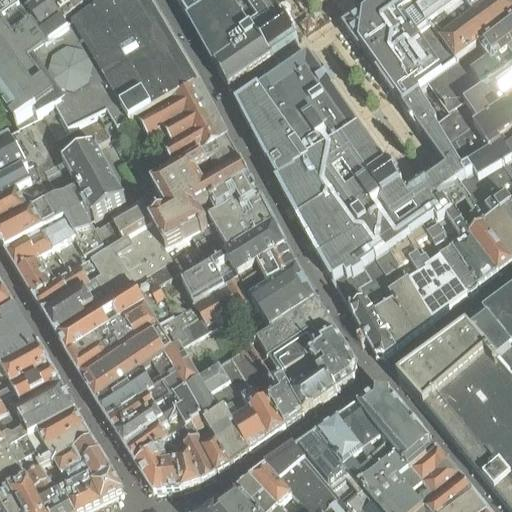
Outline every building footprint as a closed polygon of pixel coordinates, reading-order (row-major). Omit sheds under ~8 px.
[(157,17),(145,0),(119,0),(68,35),(64,30),(62,26),(43,41),(9,0),(0,0),(0,110),(11,126),(17,133),(19,136),(20,137),(23,135),(39,127),(43,125),(57,148),(99,127),(109,146),(138,129),(200,94),(157,17)] [(62,26),(40,0),(9,0),(43,41),(62,26)] [(40,0),(62,26),(64,30),(82,18),(70,0),(40,0)] [(70,0),(82,18),(64,30),(68,35),(119,0),(70,0)] [(228,3),(232,0),(174,0),(189,23),(218,4),(227,17),(234,12),(228,3)] [(271,6),(278,0),(232,0),(228,3),(234,12),(227,17),(234,27),(268,3),(271,6)] [(406,1),(406,0),(382,0),(386,5),(385,6),(386,9),(389,6),(405,29),(419,19),(406,1)] [(479,0),(406,0),(406,1),(419,19),(405,29),(403,31),(410,42),(414,47),(418,43),(430,36),(446,24),(479,0)] [(503,0),(479,0),(446,24),(456,37),(505,2),(504,2),(504,1),(503,0)] [(460,70),(511,32),(511,11),(505,2),(456,37),(446,24),(430,36),(436,47),(442,44),(460,70)] [(256,42),(283,23),(271,6),(268,3),(234,27),(227,17),(218,4),(189,23),(215,69),(235,55),(255,41),(256,42)] [(410,42),(403,31),(405,29),(389,6),(386,9),(385,6),(368,18),(383,40),(363,55),(372,68),(377,65),(410,42)] [(383,40),(368,18),(365,20),(364,19),(346,32),(360,52),(361,52),(363,55),(383,40)] [(274,63),(298,45),(295,40),(296,39),(284,22),(283,23),(256,42),(255,41),(235,55),(215,69),(224,84),(230,95),(274,63)] [(450,121),(509,77),(511,80),(511,79),(511,32),(460,70),(429,91),(450,121)] [(429,91),(460,70),(442,44),(436,47),(430,36),(418,43),(414,47),(410,42),(377,65),(372,68),(404,113),(420,102),(418,99),(429,91)] [(307,167),(286,137),(273,118),(324,82),(309,60),(259,95),(258,94),(237,109),(278,186),(307,167)] [(448,151),(511,104),(511,79),(511,80),(509,77),(450,121),(436,131),(448,151)] [(286,137),(338,101),(324,82),(273,118),(286,137)] [(230,150),(218,128),(200,94),(138,129),(151,151),(166,142),(172,153),(163,158),(175,177),(176,179),(230,150)] [(337,146),(359,131),(338,101),(286,137),(307,167),(319,159),(337,146)] [(435,127),(423,106),(420,102),(404,113),(420,137),(435,127)] [(511,104),(448,151),(462,174),(468,171),(474,180),(481,187),(503,171),(511,165),(511,104)] [(462,174),(448,151),(436,131),(436,130),(435,127),(420,137),(446,173),(444,175),(444,176),(443,176),(455,193),(474,180),(468,171),(462,174)] [(319,183),(373,150),(359,131),(337,146),(319,159),(307,167),(319,183)] [(0,190),(28,175),(24,168),(33,163),(26,151),(17,156),(9,143),(0,148),(0,190)] [(243,173),(230,150),(176,179),(175,177),(151,191),(167,217),(243,173)] [(329,205),(387,170),(373,150),(319,183),(307,167),(278,186),(296,220),(326,201),(329,205)] [(126,209),(117,193),(96,154),(63,171),(78,197),(88,215),(95,227),(126,209)] [(511,165),(503,171),(511,183),(511,165)] [(341,247),(408,200),(387,170),(329,205),(326,201),(296,220),(299,225),(321,265),(343,251),(341,247)] [(511,231),(503,220),(511,213),(511,200),(507,193),(511,189),(511,183),(503,171),(481,187),(474,180),(455,193),(468,211),(472,208),(480,220),(476,223),(483,232),(511,269),(511,270),(511,231)] [(88,215),(78,197),(64,204),(56,205),(50,208),(40,190),(37,192),(34,189),(41,185),(34,172),(28,175),(0,190),(0,247),(8,260),(83,217),(88,215)] [(211,224),(237,208),(242,216),(261,206),(243,173),(167,217),(151,226),(153,232),(166,255),(192,241),(214,229),(211,224)] [(377,267),(391,258),(408,247),(425,235),(423,232),(436,224),(440,230),(457,218),(455,215),(453,216),(431,185),(408,200),(341,247),(343,251),(321,265),(338,295),(363,277),(377,267)] [(209,271),(274,229),(261,206),(242,216),(237,208),(211,224),(214,229),(192,241),(209,271)] [(153,232),(151,226),(142,210),(113,227),(121,244),(117,246),(120,252),(153,232)] [(35,271),(76,248),(94,237),(83,217),(8,260),(20,280),(35,271)] [(500,277),(472,240),(471,239),(457,218),(440,230),(444,235),(440,237),(480,295),(502,279),(500,277)] [(467,304),(442,269),(430,244),(440,237),(444,235),(440,230),(436,224),(423,232),(425,235),(408,247),(450,317),(452,318),(467,306),(467,305),(467,304)] [(194,311),(222,293),(286,252),(274,229),(209,271),(183,287),(194,311)] [(81,268),(117,246),(108,231),(99,236),(98,234),(94,237),(76,248),(35,271),(20,280),(34,304),(84,273),(81,268)] [(90,321),(173,268),(166,255),(153,232),(120,252),(93,268),(102,285),(44,320),(57,343),(60,347),(78,335),(79,330),(90,321)] [(511,269),(483,232),(472,240),(500,277),(502,279),(511,271),(511,270),(511,269)] [(480,295),(440,237),(430,244),(442,269),(467,304),(468,304),(480,295)] [(102,285),(93,268),(120,252),(117,246),(81,268),(84,273),(34,304),(44,320),(102,285)] [(450,317),(408,247),(391,258),(406,282),(428,322),(433,330),(450,317)] [(250,303),(297,272),(286,252),(222,293),(237,316),(252,306),(250,303)] [(428,322),(406,282),(391,258),(377,267),(396,301),(391,303),(401,322),(414,345),(433,330),(428,322)] [(401,322),(391,303),(396,301),(377,267),(363,277),(371,290),(359,296),(365,310),(373,321),(379,331),(378,333),(385,345),(387,343),(396,358),(414,345),(401,322)] [(90,321),(79,330),(78,335),(60,347),(82,383),(174,324),(158,295),(180,281),(173,268),(90,321)] [(316,306),(307,291),(297,272),(250,303),(252,306),(262,321),(273,338),(292,321),(316,306)] [(379,331),(373,321),(365,310),(359,296),(371,290),(363,277),(338,295),(378,365),(385,367),(396,358),(387,343),(385,345),(378,333),(379,331)] [(0,311),(10,306),(1,291),(0,292),(0,311)] [(183,355),(235,324),(240,321),(237,316),(222,293),(194,311),(174,324),(82,383),(96,408),(144,377),(153,370),(170,360),(189,392),(205,381),(203,378),(198,380),(183,355)] [(511,301),(495,315),(492,315),(491,318),(487,321),(511,351),(511,301)] [(0,328),(1,328),(3,330),(19,322),(10,306),(0,311),(0,328)] [(322,355),(337,344),(338,344),(316,306),(292,321),(273,338),(258,347),(242,357),(261,388),(276,379),(281,386),(285,384),(312,368),(325,359),(322,355)] [(511,351),(487,321),(469,334),(511,385),(511,351)] [(0,352),(28,337),(19,322),(3,330),(1,328),(0,328),(0,352)] [(511,385),(469,334),(434,360),(511,449),(511,385)] [(0,375),(39,355),(28,337),(0,352),(0,375)] [(355,376),(350,367),(351,365),(350,364),(349,365),(343,355),(344,354),(343,353),(337,344),(322,355),(325,359),(312,368),(324,389),(333,402),(335,400),(336,400),(339,398),(338,397),(341,395),(342,396),(343,395),(342,394),(353,386),(354,388),(356,387),(355,385),(353,385),(355,377),(357,378),(358,377),(357,375),(355,376)] [(0,397),(50,373),(39,355),(0,375),(0,397)] [(287,435),(263,396),(281,386),(276,379),(261,388),(242,357),(224,369),(246,405),(269,448),(287,435)] [(155,396),(163,391),(172,405),(175,403),(174,401),(189,392),(170,360),(153,370),(162,385),(152,391),(144,377),(96,408),(108,426),(149,401),(156,397),(155,396)] [(511,449),(434,360),(408,379),(456,434),(497,478),(484,488),(493,498),(494,496),(498,496),(501,496),(503,498),(508,494),(511,498),(511,449)] [(333,402),(324,389),(312,368),(285,384),(304,423),(316,414),(333,402)] [(269,448),(246,405),(224,369),(205,381),(189,392),(205,420),(214,442),(229,433),(233,438),(218,448),(232,473),(269,448)] [(0,441),(0,425),(62,393),(50,373),(0,397),(0,451),(4,449),(0,441)] [(456,434),(408,379),(399,386),(425,416),(447,442),(456,434)] [(304,423),(285,384),(281,386),(263,396),(287,435),(304,423)] [(170,448),(187,436),(194,432),(192,429),(205,420),(189,392),(174,401),(175,403),(182,414),(177,417),(164,425),(160,429),(161,432),(126,454),(136,470),(159,456),(170,448)] [(11,453),(75,417),(62,394),(62,393),(0,425),(0,441),(4,449),(0,451),(0,493),(23,479),(26,478),(11,453)] [(448,469),(424,441),(390,402),(378,400),(358,414),(398,462),(379,477),(358,494),(373,511),(415,511),(420,508),(411,497),(435,479),(448,469)] [(116,439),(156,413),(149,401),(108,426),(116,439)] [(126,454),(161,432),(160,429),(164,425),(156,413),(116,439),(126,454)] [(398,462),(358,414),(338,428),(379,477),(398,462)] [(71,457),(92,445),(75,416),(75,417),(11,453),(26,478),(23,479),(28,488),(73,460),(71,457)] [(232,473),(218,448),(214,442),(205,420),(192,429),(194,432),(198,440),(208,434),(213,441),(202,448),(217,482),(232,473)] [(379,477),(338,428),(316,443),(358,494),(379,477)] [(217,482),(202,448),(198,440),(194,432),(187,436),(170,448),(176,459),(179,465),(180,466),(183,497),(202,490),(217,482)] [(497,478),(456,434),(447,442),(484,488),(497,478)] [(373,511),(358,494),(316,443),(297,456),(346,511),(373,511)] [(33,495),(101,460),(92,445),(71,457),(73,460),(28,488),(33,495)] [(163,498),(164,472),(167,472),(167,464),(176,459),(170,448),(159,456),(136,470),(146,486),(148,489),(153,497),(157,499),(163,498)] [(346,511),(297,456),(267,476),(268,477),(298,511),(346,511)] [(183,497),(180,466),(179,465),(176,459),(167,464),(167,472),(164,472),(163,498),(183,497)] [(85,495),(113,480),(112,478),(101,460),(33,495),(41,509),(81,488),(85,495)] [(459,511),(474,501),(448,469),(435,479),(411,497),(420,508),(415,511),(459,511)] [(298,511),(268,477),(252,488),(273,511),(298,511)] [(42,511),(41,509),(33,495),(28,488),(23,479),(0,493),(0,504),(12,497),(16,506),(28,500),(32,508),(24,511),(42,511)] [(118,502),(120,494),(121,494),(117,487),(113,480),(85,495),(81,488),(41,509),(42,511),(58,511),(68,507),(71,511),(99,511),(118,503),(118,502)] [(273,511),(252,488),(218,511),(273,511)] [(511,511),(511,498),(508,494),(503,498),(501,496),(498,496),(494,496),(493,498),(504,511),(511,511)] [(20,511),(16,506),(12,497),(0,504),(0,511),(20,511)] [(482,511),(474,501),(459,511),(482,511)]
